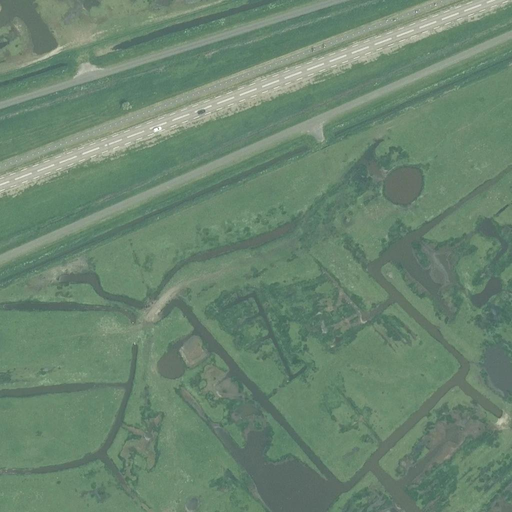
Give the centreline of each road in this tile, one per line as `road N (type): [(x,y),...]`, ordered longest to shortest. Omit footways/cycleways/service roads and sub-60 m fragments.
road 1 (unclassified): [(0,264),(511,39)]
road 2 (secondary): [(0,185),(494,0)]
road 3 (unclassified): [(352,0),(0,111)]
